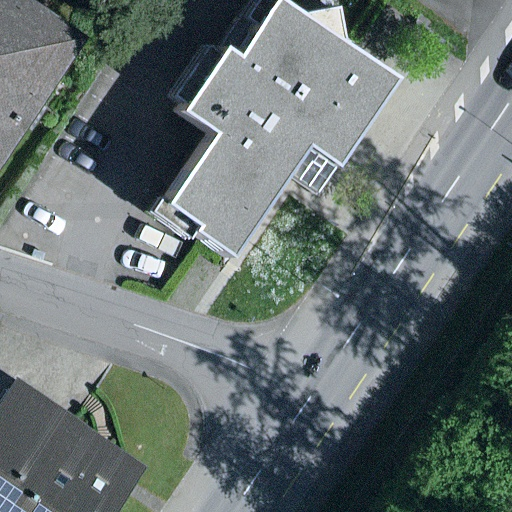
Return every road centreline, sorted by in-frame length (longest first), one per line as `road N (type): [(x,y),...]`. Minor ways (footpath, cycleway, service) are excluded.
road 1 (primary): [(511,98),(307,396)]
road 2 (residential): [(307,396),(271,374),(0,285)]
road 3 (primary): [(307,396),(230,511)]
